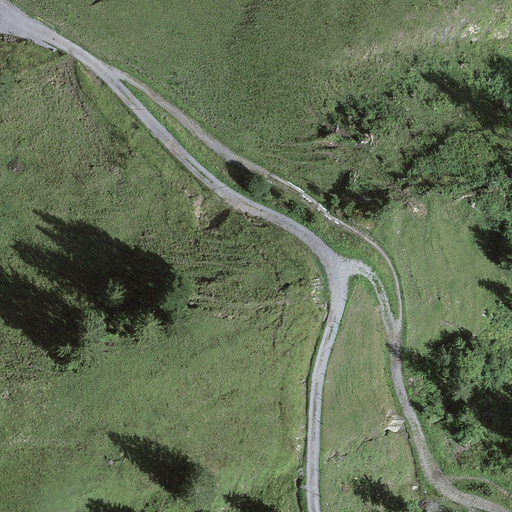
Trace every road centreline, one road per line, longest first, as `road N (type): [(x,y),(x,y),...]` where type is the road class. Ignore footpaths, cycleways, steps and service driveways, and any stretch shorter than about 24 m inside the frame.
road 1 (track): [(0,8),(99,68),(186,163),(227,195),(292,227),(334,266),(338,306),(314,408),(316,511)]
road 2 (track): [(334,266),(374,279),(401,390),(439,483),(500,511)]
